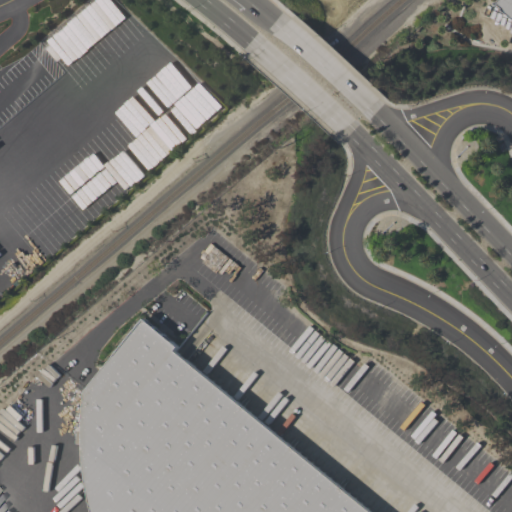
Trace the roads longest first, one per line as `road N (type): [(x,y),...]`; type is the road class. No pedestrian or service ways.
road 1 (primary): [(511,377),(456,329),(356,274),(346,257),(347,220)]
road 2 (primary): [(352,132),(511,296)]
road 3 (primary): [(511,256),(372,111)]
road 4 (primary): [(251,39),(352,132)]
road 5 (primary): [(372,111),(272,22)]
